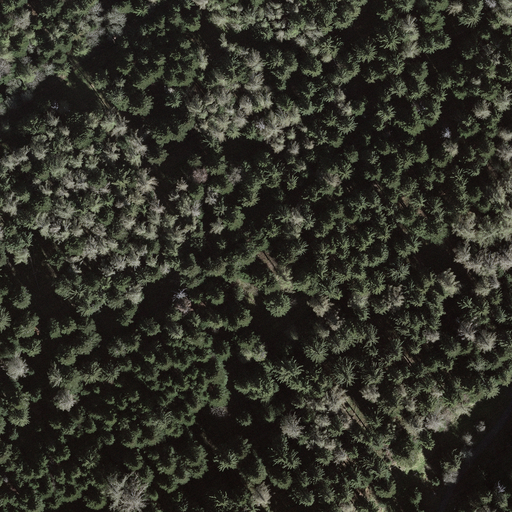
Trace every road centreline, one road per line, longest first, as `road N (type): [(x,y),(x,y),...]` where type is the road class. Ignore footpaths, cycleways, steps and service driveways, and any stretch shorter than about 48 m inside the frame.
road 1 (track): [(490,0),(432,47),(249,136),(240,131),(244,120),(353,34),(379,0)]
road 2 (track): [(176,0),(0,119)]
road 3 (track): [(445,511),(466,466),(511,410)]
